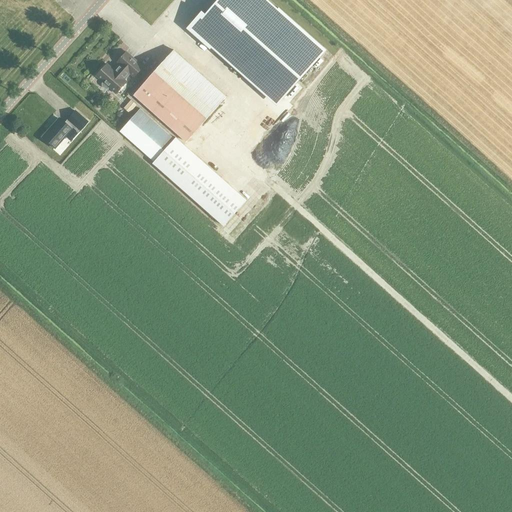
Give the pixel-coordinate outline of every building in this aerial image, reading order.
[(325,52),(267,0),(218,0),(206,14),(202,11),(187,28),(210,49),(218,40),(284,98),(325,52)] [(226,97),(173,50),(133,95),(186,142),(226,97)] [(102,84),(102,86),(105,89),(107,89),(109,87),(116,93),(126,82),(123,80),(129,73),(134,77),(142,67),(126,52),(117,62),(120,64),(114,71),(106,64),(96,76),(103,82),(102,84)] [(131,88),(135,92),(152,73),(148,69),(131,88)] [(132,98),(124,106),(129,111),(137,103),(132,98)] [(223,226),(246,201),(176,138),(174,140),(140,109),(120,131),(154,162),(153,163),(223,226)] [(78,130),(86,121),(75,111),(66,120),(69,122),(66,126),(58,119),(42,137),(54,148),(73,126),(78,130)]
